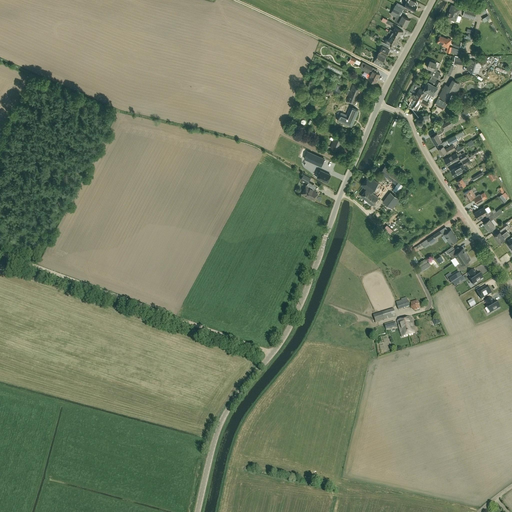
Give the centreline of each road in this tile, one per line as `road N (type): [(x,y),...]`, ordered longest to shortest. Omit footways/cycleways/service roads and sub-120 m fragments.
road 1 (tertiary): [(198,511),(222,420),(287,332),(341,193)]
road 2 (track): [(273,353),(0,254)]
road 3 (unknown): [(239,0),(392,76)]
road 4 (residential): [(463,213),(408,117),(379,103)]
